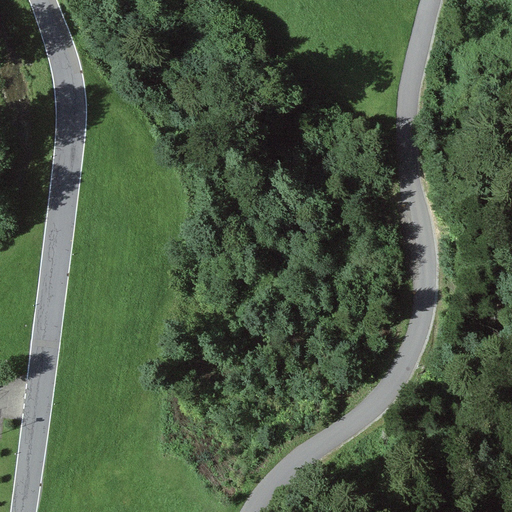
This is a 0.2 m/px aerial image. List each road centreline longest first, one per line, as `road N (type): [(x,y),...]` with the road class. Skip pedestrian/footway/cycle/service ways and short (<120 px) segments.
road 1 (unclassified): [(253,511),(289,469),(377,404),(419,328),(425,283),(405,125),(431,0)]
road 2 (tertiary): [(43,0),(66,65),(71,116),(24,511)]
